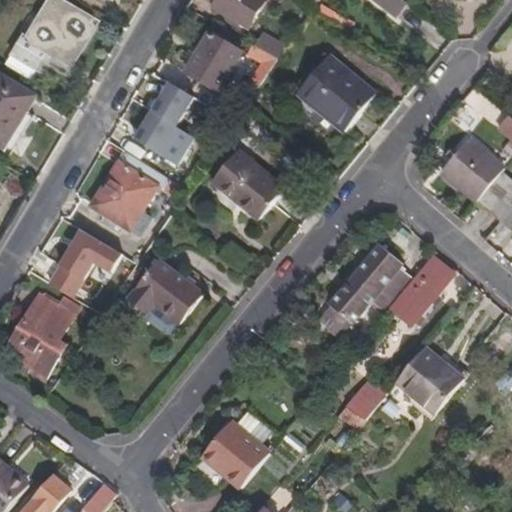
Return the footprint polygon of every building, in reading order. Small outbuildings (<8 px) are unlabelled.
[(255,31),(274,0),(226,0),(220,10),(255,31)] [(68,69),(96,24),(58,1),(45,20),(37,34),(30,45),(22,40),(3,68),(29,84),(45,55),(68,69)] [(37,34),(45,20),(40,18),(32,30),(37,34)] [(220,98),(246,57),(212,36),(187,76),(220,98)] [(257,93),(277,63),(254,49),(249,58),(261,67),(248,87),(257,93)] [(346,133),(378,94),(331,57),(300,94),(346,133)] [(0,152),(4,154),(36,101),(0,79),(0,152)] [(172,86),(155,115),(179,129),(196,100),(172,86)] [(162,157),(179,129),(155,115),(138,143),(162,157)] [(511,116),(509,115),(497,130),(511,141),(511,116)] [(496,184),(507,171),(471,142),(460,155),(453,163),(442,175),(479,205),(496,184)] [(447,158),(453,163),(460,155),(454,150),(447,158)] [(263,220),(289,189),(242,151),(217,183),(263,220)] [(142,215),(166,177),(128,154),(92,210),(129,234),(132,230),(142,236),(152,221),(142,215)] [(180,202),(187,190),(171,180),(163,192),(180,202)] [(503,226),(511,214),(511,197),(496,184),(479,205),(478,206),(503,226)] [(511,233),(511,214),(503,226),(511,233)] [(81,228),(50,285),(77,300),(96,265),(114,275),(127,253),(81,228)] [(241,271),(252,256),(235,244),(230,251),(224,258),(241,271)] [(396,306),(418,279),(403,268),(406,264),(383,246),(334,308),(357,325),(381,295),(396,306)] [(415,332),(457,278),(433,260),(418,279),(396,306),(390,313),(415,332)] [(206,296),(162,262),(130,304),(148,319),(158,307),(183,326),(206,296)] [(60,348),(78,320),(44,298),(11,348),(19,355),(17,359),(35,371),(39,366),(51,374),(66,351),(60,348)] [(357,325),(334,308),(322,324),(345,342),(357,325)] [(359,351),(370,338),(363,333),(353,346),(359,351)] [(466,383),(427,352),(397,388),(435,420),(466,383)] [(368,423),(389,398),(371,384),(350,408),(368,423)] [(368,423),(350,408),(340,421),(358,436),(368,423)] [(272,456),(263,449),(271,437),(248,418),(239,429),(234,426),(204,461),(242,493),(272,456)] [(0,511),(12,511),(30,491),(0,466),(0,511)] [(55,511),(72,493),(54,479),(24,511),(55,511)] [(105,511),(118,498),(105,487),(90,505),(98,511),(105,511)]
